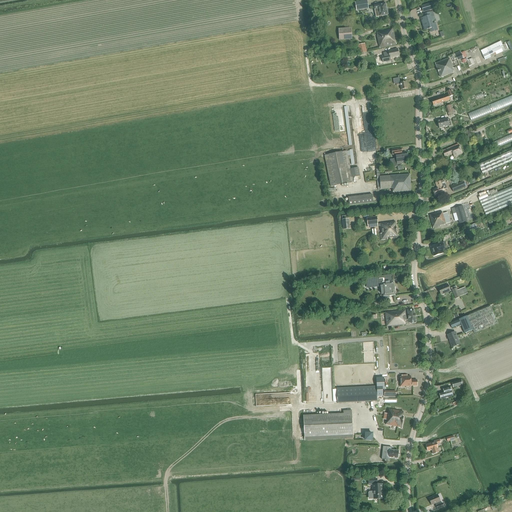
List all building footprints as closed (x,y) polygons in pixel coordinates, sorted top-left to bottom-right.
[(432,3),(422,6),(423,12),(435,8),(434,4),(439,3),(438,0),(435,0),(432,2),(432,3)] [(365,4),(365,1),(356,3),(357,11),(369,9),(368,4),(365,4)] [(374,5),(375,9),(378,8),(380,16),(388,14),(385,3),(374,5)] [(421,18),(424,30),(430,28),(431,32),(437,30),(435,23),(432,24),(431,21),(434,20),(432,12),(427,14),(427,13),(423,14),(424,17),(421,18)] [(378,36),(377,36),(380,48),(396,44),(392,28),(377,32),(378,36)] [(353,40),(352,29),(339,30),(340,41),(353,40)] [(367,53),(364,43),(357,45),(360,55),(367,53)] [(492,51),(483,55),(485,60),(502,52),(500,46),(492,50),(492,51)] [(388,51),(388,52),(383,53),(384,56),(381,56),(383,62),(390,61),(390,58),(399,56),(397,49),(388,51)] [(460,51),(452,55),(454,60),(456,59),(457,60),(463,58),(460,51)] [(435,63),(440,77),(454,72),(452,68),(453,68),(449,58),(435,63)] [(393,79),(394,84),(396,83),(396,86),(400,85),(401,89),(408,88),(407,82),(400,83),(399,78),(393,79)] [(448,95),(432,100),(433,105),(450,100),(448,97),(453,95),(451,90),(447,91),(448,95)] [(469,120),(511,104),(511,95),(466,112),(469,120)] [(375,153),(371,105),(361,106),(361,110),(355,110),(357,140),(362,139),(362,143),(365,143),(366,153),(375,153)] [(445,107),(449,116),(454,115),(453,112),(450,105),(445,107)] [(333,113),(333,131),(341,131),(341,125),(337,125),(337,121),(340,121),(340,113),(333,113)] [(447,119),(437,121),(439,129),(449,126),(451,125),(449,119),(447,119)] [(508,120),(485,129),(488,136),(511,127),(508,120)] [(511,132),(492,141),(495,148),(511,140),(511,132)] [(442,151),(445,157),(453,154),(454,157),(462,153),(458,144),(442,151)] [(398,164),(410,162),(408,152),(403,153),(402,148),(393,149),(393,155),(397,154),(397,158),(394,159),(395,167),(398,166),(398,164)] [(511,150),(479,165),(482,174),(511,161),(511,150)] [(347,151),(324,155),(331,186),(353,182),(352,177),(350,169),(348,159),(347,151)] [(358,168),(350,169),(352,177),(360,176),(358,168)] [(380,176),(381,189),(393,188),(393,193),(411,192),(410,174),(380,176)] [(433,190),(435,196),(444,192),(443,190),(447,188),(443,180),(435,183),(437,188),(433,190)] [(451,187),(453,192),(466,187),(463,182),(451,187)] [(485,213),(511,204),(511,188),(480,198),(485,213)] [(348,197),(349,205),(373,202),(372,194),(348,197)] [(455,208),(459,223),(467,221),(463,206),(455,208)] [(439,212),(430,215),(433,229),(440,226),(440,225),(450,223),(447,212),(443,214),(442,212),(439,213),(439,212)] [(348,215),(342,216),(343,230),(350,229),(348,215)] [(388,239),(388,238),(397,237),(396,222),(378,224),(377,217),(367,218),(368,226),(374,225),(374,227),(381,226),(382,234),(381,234),(381,240),(388,239)] [(475,224),(464,228),(466,234),(477,230),(475,224)] [(431,247),(434,256),(442,253),(448,251),(447,246),(444,247),(442,243),(431,247)] [(392,282),(391,276),(381,277),(367,278),(368,285),(383,284),(385,297),(396,296),(396,290),(395,290),(394,287),(395,287),(395,282),(392,282)] [(438,288),(441,295),(450,291),(448,285),(438,288)] [(451,289),(455,299),(460,297),(458,291),(456,287),(451,289)] [(458,291),(460,297),(468,294),(465,288),(458,291)] [(491,306),(467,316),(473,330),(474,333),(498,323),(491,306)] [(407,310),(409,323),(411,323),(416,322),(415,317),(416,317),(415,314),(414,309),(407,310)] [(385,313),(387,327),(405,324),(405,321),(406,320),(405,310),(385,313)] [(459,320),(450,324),(452,328),(455,326),(456,328),(462,326),(465,334),(473,330),(467,316),(459,320)] [(449,341),(452,348),(460,344),(455,332),(448,335),(450,339),(451,341),(449,341)] [(330,382),(331,368),(323,368),(322,382),(330,382)] [(400,388),(417,387),(417,381),(411,381),(410,377),(407,377),(407,376),(401,376),(401,377),(399,378),(400,388)] [(338,404),(378,402),(377,387),(337,388),(338,404)] [(439,394),(441,399),(449,397),(452,396),(450,387),(443,389),(444,392),(439,394)] [(313,388),(307,388),(306,402),(314,402),(314,392),(310,392),(310,389),(313,389),(313,388)] [(389,409),(386,424),(402,427),(404,416),(403,416),(403,412),(389,409)] [(314,415),(303,416),(304,437),(304,440),(353,437),(353,435),(352,413),(351,410),(343,411),(343,414),(318,415),(315,415),(314,415)] [(383,426),(382,441),(397,441),(397,444),(405,445),(405,441),(398,441),(399,431),(388,431),(388,426),(383,426)] [(428,451),(431,450),(433,454),(439,452),(437,448),(438,448),(436,444),(440,443),(439,440),(434,441),(434,443),(426,445),(428,451)] [(390,455),(389,457),(398,458),(398,451),(391,450),(392,448),(387,447),(386,455),(390,455)] [(377,479),(368,479),(368,484),(369,484),(369,485),(373,485),(373,491),(370,491),(369,491),(369,492),(368,492),(369,499),(373,499),(382,499),(382,492),(384,492),(384,484),(377,484),(377,483),(377,479)] [(436,506),(437,509),(444,506),(442,503),(441,504),(440,501),(437,494),(432,496),(433,497),(429,498),(431,505),(436,503),(437,505),(436,506)]
